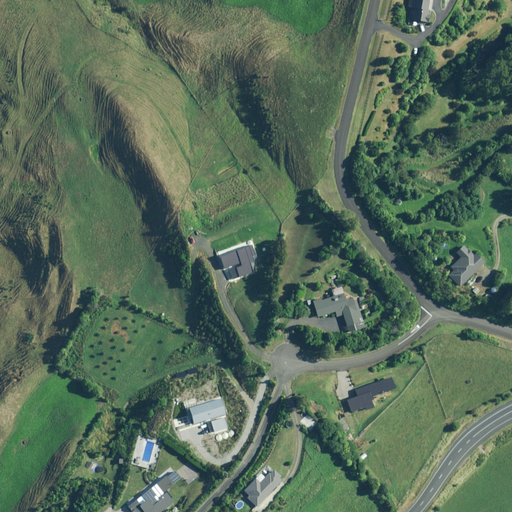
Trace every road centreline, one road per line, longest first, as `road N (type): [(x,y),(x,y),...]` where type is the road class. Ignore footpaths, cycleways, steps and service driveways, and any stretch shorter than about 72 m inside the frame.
road 1 (unclassified): [(374,0),(338,169),(351,207),(436,310)]
road 2 (residential): [(286,357),(308,365),(374,356),(436,310)]
road 3 (unclassified): [(414,511),(477,432),(511,410)]
